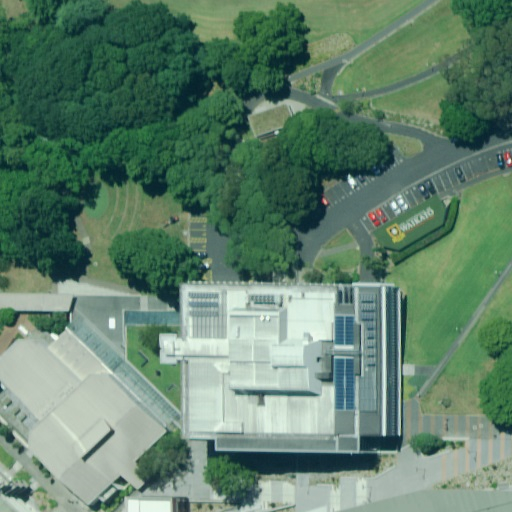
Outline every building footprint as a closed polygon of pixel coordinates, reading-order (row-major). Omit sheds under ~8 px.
[(291,101),(251,115),(259,137),(299,123),(291,101)] [(420,285),(216,277),(215,331),(197,330),(196,358),(214,358),(212,434),(257,435),(257,439),(257,446),(303,448),(392,451),(393,431),(419,432),(420,285)] [(0,309),(76,309),(82,292),(0,291),(0,309)] [(0,400),(0,402),(46,445),(101,503),(129,474),(142,489),(155,475),(143,460),(176,430),(75,328),(59,344),(53,338),(33,337),(14,356),(14,374),(19,383),(0,400)] [(0,511),(54,511),(27,483),(0,454),(0,511)] [(195,511),(196,496),(154,495),(153,511),(195,511)] [(381,511),(511,511),(511,498),(490,498),(434,497),(381,511)]
